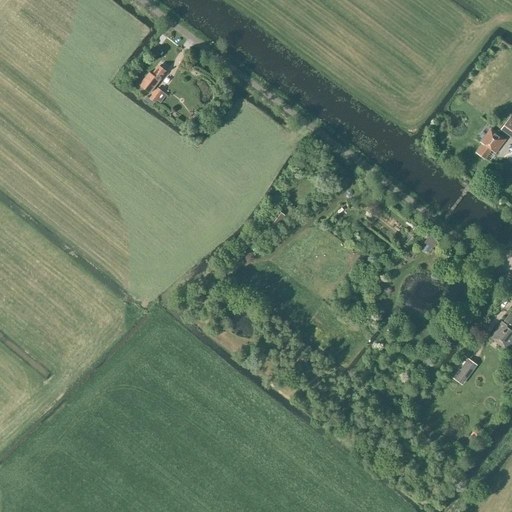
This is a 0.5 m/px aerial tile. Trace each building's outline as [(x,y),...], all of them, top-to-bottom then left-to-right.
[(150,93),(166,72),(159,66),(149,79),(147,77),(140,85),(150,93)] [(144,100),(153,106),(163,93),(158,88),(149,99),(146,97),(144,100)] [(511,135),(511,119),(510,118),(502,128),(511,135)] [(495,154),(505,140),(490,129),(480,143),(482,144),(476,153),(485,159),(491,151),(495,154)] [(285,216),(278,211),(268,223),(275,228),(285,216)] [(423,251),(429,255),(438,242),(432,238),(423,251)] [(503,323),(502,322),(490,338),(507,351),(511,343),(511,329),(511,327),(511,315),(510,314),(503,323)] [(460,383),(474,364),(464,356),(450,376),(460,383)] [(470,435),(475,439),(481,432),(476,428),(470,435)]
